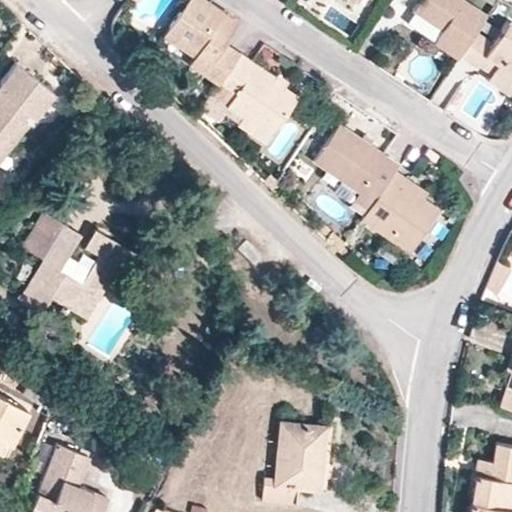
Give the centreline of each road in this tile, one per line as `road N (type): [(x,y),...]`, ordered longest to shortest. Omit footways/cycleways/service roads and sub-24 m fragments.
road 1 (residential): [(436,345),(368,304),(72,36)]
road 2 (residential): [(511,178),(246,0)]
road 3 (residential): [(511,180),(436,345)]
road 4 (residential): [(436,345),(419,511)]
